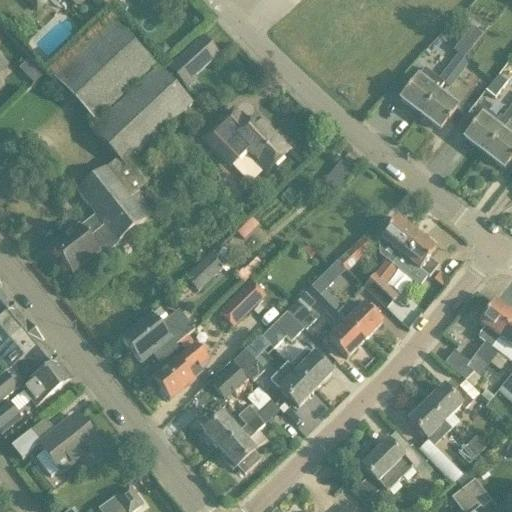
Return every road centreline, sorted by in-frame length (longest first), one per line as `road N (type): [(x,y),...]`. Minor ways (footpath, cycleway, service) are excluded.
road 1 (residential): [(247,511),(361,403),(495,248)]
road 2 (residential): [(495,248),(306,90),(240,21)]
road 3 (residential): [(210,511),(0,250)]
